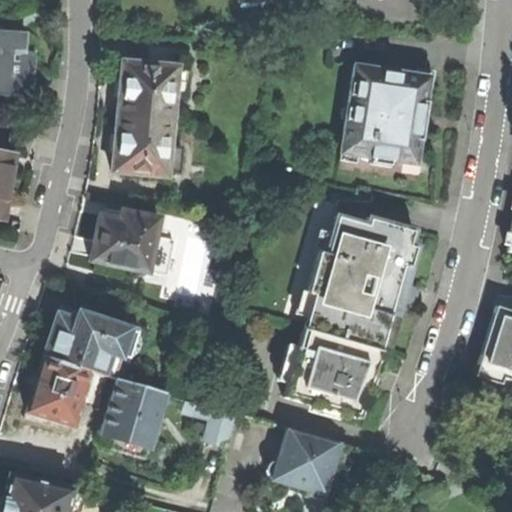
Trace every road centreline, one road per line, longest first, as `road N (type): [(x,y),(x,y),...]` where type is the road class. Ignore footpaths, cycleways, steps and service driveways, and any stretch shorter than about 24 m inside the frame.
road 1 (residential): [(401,461),(467,272),(506,0)]
road 2 (residential): [(79,0),(73,117),(47,239),(28,260)]
